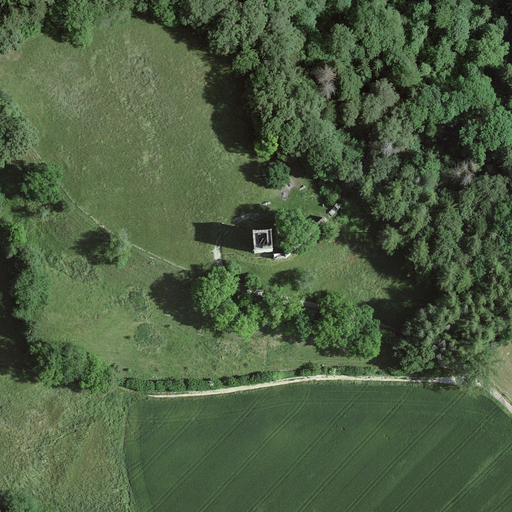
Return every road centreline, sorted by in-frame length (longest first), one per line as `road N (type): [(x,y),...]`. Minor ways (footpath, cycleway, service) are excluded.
road 1 (track): [(478,379),(317,376),(157,394),(0,366)]
road 2 (track): [(478,379),(379,324),(236,282),(220,263),(218,242),(235,221),(270,214)]
